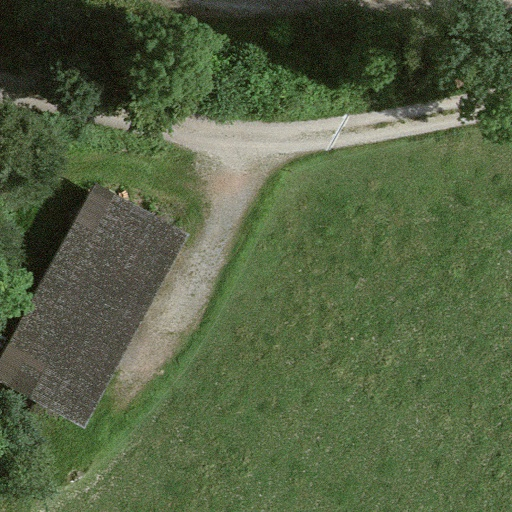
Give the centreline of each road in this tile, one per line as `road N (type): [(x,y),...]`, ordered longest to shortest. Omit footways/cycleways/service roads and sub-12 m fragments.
road 1 (track): [(511,111),(330,142),(200,143),(0,97)]
road 2 (track): [(197,0),(243,7),(511,6)]
